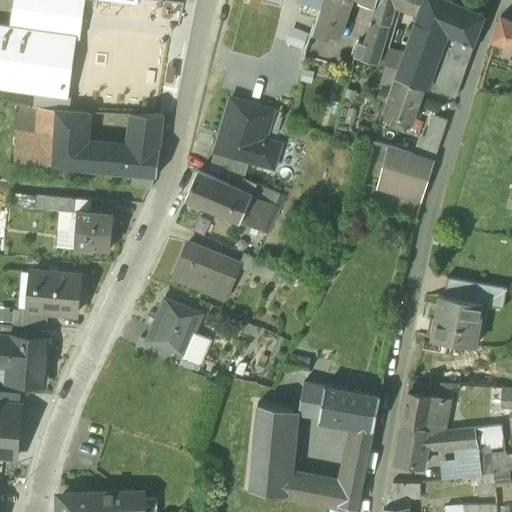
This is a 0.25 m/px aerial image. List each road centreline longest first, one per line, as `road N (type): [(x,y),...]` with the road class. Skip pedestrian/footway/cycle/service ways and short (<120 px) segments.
road 1 (residential): [(213,0),(165,199),(62,411),(38,511)]
road 2 (residential): [(372,511),(425,227),(502,0)]
